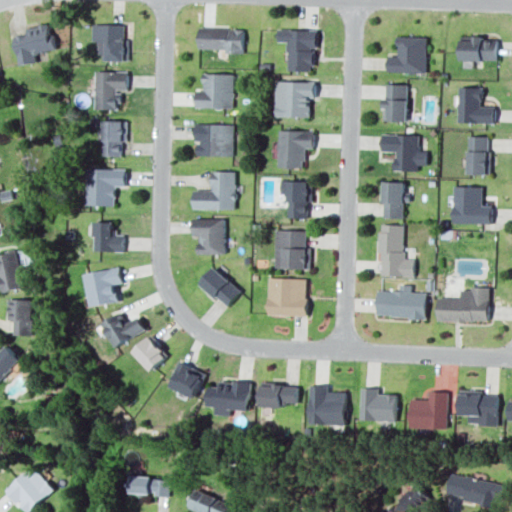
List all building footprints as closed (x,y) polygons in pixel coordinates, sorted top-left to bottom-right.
[(16,35),(20,64),(37,62),(35,51),(55,48),(52,23),(27,26),(28,34),(16,35)] [(107,41),(107,60),(129,60),(129,40),(125,40),(125,23),(94,23),(94,41),(107,41)] [(244,50),(245,28),(200,27),(199,49),(244,50)] [(318,29),(279,28),(278,41),(288,41),(288,70),(314,70),(314,47),(318,47),(318,29)] [(427,72),(427,36),(398,35),(398,55),(388,55),(388,71),(427,72)] [(461,59),(498,60),(498,37),(462,36),(461,59)] [(96,108),(121,108),(121,90),(129,90),(129,70),(97,70),(96,108)] [(235,72),(204,72),(203,89),(197,89),(197,107),(234,107),(235,72)] [(310,116),(311,96),(316,96),(316,81),(277,80),(276,116),(310,116)] [(408,83),(386,83),(385,120),(408,120),(408,83)] [(459,121),(496,122),(496,106),(483,105),(483,86),(460,86),(459,121)] [(104,155),(122,155),(122,141),(128,141),(128,120),(104,119),(104,155)] [(235,123),(197,122),(197,154),(234,155),(235,123)] [(315,130),(279,129),(278,167),(305,167),(305,147),(314,148),(315,130)] [(382,151),(396,151),(395,169),(419,170),(420,134),(383,133),(382,151)] [(469,173),(490,173),(490,135),(469,135),(469,173)] [(127,168),(89,168),(89,204),(116,204),(116,185),(127,185),(127,168)] [(194,207),(236,208),(237,170),(213,170),(212,190),(195,190),(194,207)] [(308,217),(308,202),(313,202),(313,181),(289,180),(289,217),(308,217)] [(404,217),(404,200),(410,200),(411,192),(405,192),(405,181),(384,181),(383,216),(404,217)] [(483,186),(455,185),(454,222),(492,223),(493,205),(483,204),(483,186)] [(200,253),(226,253),(226,217),(194,218),(194,235),(199,235),(200,253)] [(95,250),(125,251),(125,234),(116,234),(116,221),(96,221),(95,250)] [(405,224),(381,223),(380,275),(415,276),(415,258),(404,258),(405,224)] [(276,267),(311,268),(312,247),(306,247),(307,230),(277,229),(276,267)] [(0,253),(0,287),(0,291),(22,288),(17,252),(0,253)] [(117,283),(124,282),(121,266),(87,273),(93,306),(120,301),(117,283)] [(228,306),(242,290),(215,266),(201,282),(228,306)] [(269,314),(307,315),(308,278),(270,277),(269,314)] [(490,320),(491,288),(462,287),(462,297),(439,296),(439,319),(490,320)] [(427,317),(428,291),(378,290),(378,316),(427,317)] [(7,320),(14,320),(13,335),(34,335),(35,298),(8,298),(7,320)] [(116,346),(148,329),(140,316),(127,323),(121,311),(102,322),(116,346)] [(153,370),(170,354),(152,335),(135,350),(153,370)] [(0,381),(22,359),(8,345),(0,352),(0,381)] [(207,373),(182,361),(170,385),(195,397),(207,373)] [(250,410),(253,383),(220,380),(220,386),(210,385),(208,405),(217,405),(216,413),(232,415),(232,408),(250,410)] [(261,404),(298,405),(299,385),(262,384),(261,404)] [(347,391),(329,391),(329,385),(311,385),(311,423),(347,423),(347,391)] [(379,393),(380,387),(362,387),(361,419),(397,420),(398,393),(379,393)] [(459,414),(469,415),(469,423),(498,424),(499,394),(484,394),(484,390),(460,389),(459,414)] [(447,428),(449,391),(430,390),(430,399),(412,398),(411,426),(447,428)] [(25,511),(28,511),(54,488),(32,464),(5,490),(25,511)] [(447,493),(465,496),(464,501),(492,505),(494,496),(503,498),(505,482),(450,473),(447,493)] [(131,492),(156,493),(156,495),(170,495),(171,477),(132,476),(131,492)] [(411,511),(429,496),(417,483),(386,511),(411,511)] [(228,511),(232,500),(196,490),(191,508),(201,510),(200,511),(228,511)]
